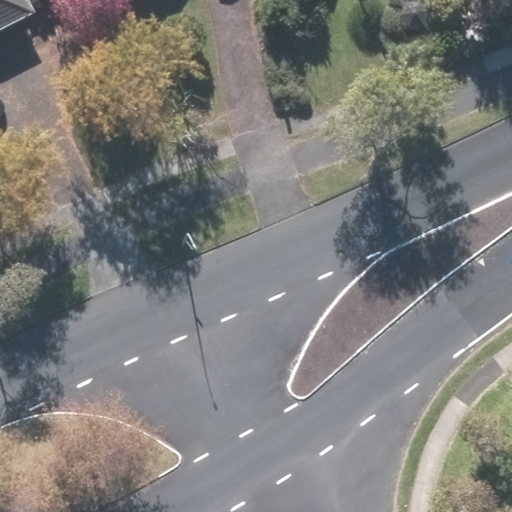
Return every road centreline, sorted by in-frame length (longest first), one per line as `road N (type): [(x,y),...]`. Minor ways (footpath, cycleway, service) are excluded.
road 1 (secondary): [(192,316),(511,161)]
road 2 (secondary): [(511,271),(262,439)]
road 3 (secondary): [(0,416),(142,341)]
road 4 (residential): [(208,473),(142,341)]
road 5 (residential): [(192,316),(262,439)]
